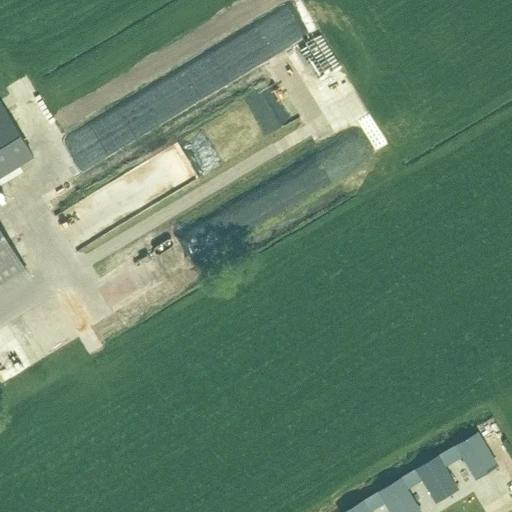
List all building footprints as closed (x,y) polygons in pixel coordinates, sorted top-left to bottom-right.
[(0,101),(0,176),(33,157),(0,101)] [(246,223),(337,173),(323,148),(247,190),(251,198),(236,206),(246,223)] [(0,227),(0,290),(28,274),(0,227)] [(484,470),(482,466),(493,459),(477,432),(457,445),(475,476),(484,470)] [(445,494),(442,490),(453,483),(437,456),(417,468),(435,499),(445,494)] [(389,482),(406,511),(410,511),(416,509),(414,505),(426,498),(410,470),(389,482)] [(351,504),(355,511),(383,511),(372,492),(351,504)]
